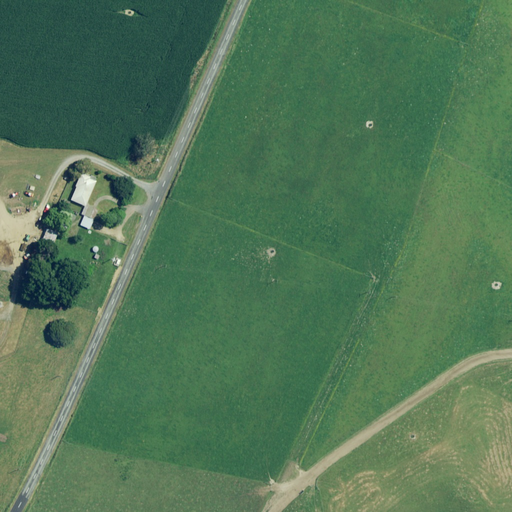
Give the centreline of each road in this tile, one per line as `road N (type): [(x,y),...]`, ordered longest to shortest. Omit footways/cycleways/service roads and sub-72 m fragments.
road 1 (unclassified): [(14,511),(243,0)]
road 2 (track): [(270,511),(368,429),(465,365),(511,354)]
